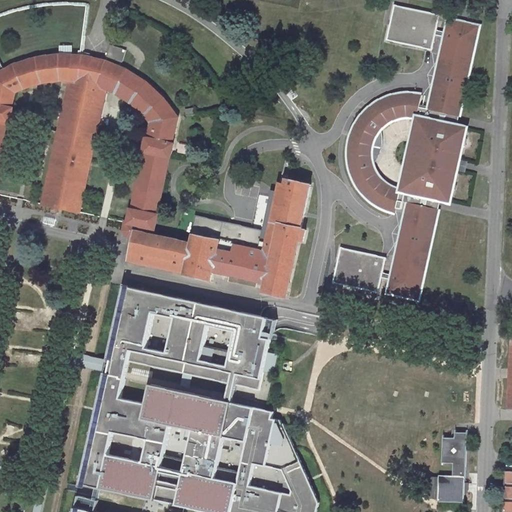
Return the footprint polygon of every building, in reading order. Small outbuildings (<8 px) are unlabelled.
[(429,109),(420,108),(416,118),(401,189),(398,208),(403,209),(404,202),(408,203),(392,275),(383,273),(387,258),(341,247),(333,283),(379,293),(382,278),(385,278),(391,280),(388,293),(401,295),(401,293),(407,295),(407,297),(419,299),(439,209),(436,208),(438,199),(441,200),(451,202),(451,201),(458,170),(458,169),(459,165),(460,160),(461,159),(467,129),(468,128),(458,125),(454,125),(456,116),(460,116),(480,26),(468,23),(467,25),(461,24),(461,22),(449,19),(446,32),(437,30),(441,15),(395,5),(387,40),(433,50),(436,35),(445,37),(429,109)] [(123,62),(127,50),(111,45),(107,57),(123,62)] [(270,232),(197,216),(193,236),(194,237),(193,244),(150,235),(152,229),(155,230),(156,226),(159,215),(157,215),(170,158),(171,158),(172,155),(174,144),(173,143),(179,117),(176,112),(175,113),(174,112),(175,111),(166,99),(159,92),(153,87),(138,76),(133,73),(121,67),(111,63),(106,61),(102,59),(96,58),(95,59),(93,59),(94,57),(90,57),(90,58),(85,57),(85,56),(82,56),(76,55),(73,55),(68,55),(68,56),(65,56),(65,55),(60,55),(56,55),(48,56),(42,57),(33,59),(21,62),(12,66),(5,69),(0,60),(0,163),(9,122),(11,122),(14,108),(12,107),(16,92),(25,88),(36,84),(49,82),(55,81),(62,80),(71,80),(43,204),(60,207),(63,208),(80,212),(107,88),(111,90),(120,95),(126,99),(133,104),(141,111),(147,117),(151,122),(148,137),(146,137),(143,152),(145,152),(132,209),(131,209),(129,219),(130,219),(129,221),(128,221),(126,221),(126,222),(125,223),(129,223),(136,234),(135,238),(130,260),(187,273),(186,274),(211,279),(213,270),(229,273),(258,280),(268,282),(266,291),(287,296),(299,241),(304,242),(307,230),(302,229),(305,215),(306,212),(312,185),(296,181),(291,180),(287,179),(282,178),(279,192),(270,232)] [(420,108),(423,95),(419,94),(417,94),(410,93),(405,93),(397,94),(391,96),(387,97),(383,99),(379,101),(374,105),(369,108),(367,110),(364,113),(361,116),(359,120),(357,123),(354,129),(352,133),(351,136),(349,142),(349,147),(348,152),(348,159),(349,163),(350,169),(352,173),(353,178),(355,181),(357,185),(362,191),(366,197),(371,201),(375,203),(378,206),(382,208),(386,209),(390,211),(393,212),(396,213),(398,208),(401,189),(389,185),(382,179),(379,175),(376,170),(373,160),(373,146),(376,137),(378,133),(383,126),(391,120),(404,116),(416,118),(420,108)] [(124,230),(128,237),(135,238),(136,234),(129,223),(125,223),(124,230)] [(147,348),(154,313),(175,317),(208,325),(236,330),(240,311),(126,286),(95,427),(113,431),(148,438),(145,451),(164,455),(171,424),(193,429),(186,460),(217,467),(224,436),(246,441),(239,471),(252,474),(254,464),(281,470),(290,490),(290,494),(319,502),(283,423),(282,424),(280,420),(272,418),(273,411),(151,384),(146,403),(121,397),(129,361),(143,364),(147,348)] [(259,390),(271,338),(263,336),(268,317),(264,316),(260,315),(240,311),(236,330),(231,351),(204,345),(208,325),(175,317),(167,352),(147,348),(143,364),(259,390)] [(268,317),(263,336),(271,338),(275,319),(268,317)] [(250,485),(252,474),(239,471),(217,467),(186,460),(164,455),(145,451),(143,461),(108,454),(113,431),(95,427),(82,484),(209,511),(316,511),(319,502),(290,494),(250,485)] [(453,475),(438,474),(438,476),(430,476),(429,499),(438,499),(438,502),(465,503),(468,433),(457,432),(456,438),(447,437),(443,437),(442,461),(453,462),(453,475)] [(511,511),(511,472),(504,472),(501,511),(511,511)]
